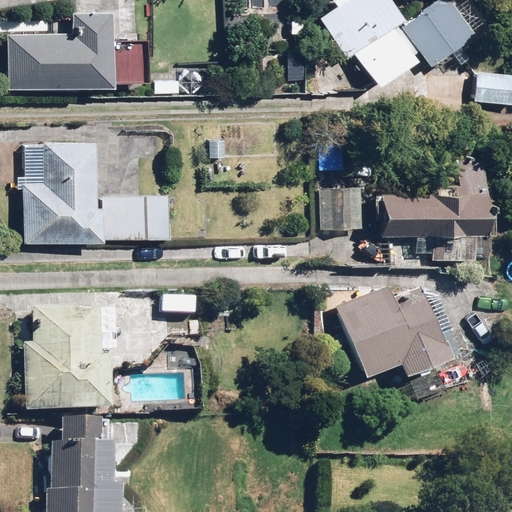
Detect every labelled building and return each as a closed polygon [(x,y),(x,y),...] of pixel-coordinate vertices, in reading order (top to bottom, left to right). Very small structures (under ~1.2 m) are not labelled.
[(315,0),(322,8),(304,21),(333,61),(342,54),(365,85),(409,53),(421,70),(465,39),(436,0),(428,0),(393,26),(374,0),(315,0)] [(1,33),(0,55),(0,88),(95,92),(96,85),(133,87),(135,41),(95,39),(97,13),(58,12),(57,36),(1,33)] [(511,76),(467,73),(465,103),(509,106),(511,76)] [(20,141),(19,145),(15,242),(91,246),(91,240),(159,243),(161,198),(84,194),(86,144),(20,141)] [(337,144),(314,143),(313,171),(336,172),(337,144)] [(473,157),(443,157),(442,195),(369,194),(368,235),(422,236),(422,263),(464,265),(465,235),(478,236),(479,195),(472,195),(473,157)] [(351,187),(312,188),(313,230),(353,229),(351,187)] [(383,297),(379,285),(322,306),(348,376),(384,363),(390,378),(450,356),(425,289),(415,293),(413,286),(383,297)] [(185,297),(150,296),(150,311),(184,313),(185,297)] [(20,309),(20,312),(18,413),(98,415),(99,358),(104,358),(105,311),(20,309)] [(198,414),(200,372),(185,371),(183,401),(144,398),(143,411),(198,414)] [(38,493),(37,511),(109,511),(110,486),(101,486),(103,425),(49,423),(48,448),(41,448),(40,493),(38,493)]
